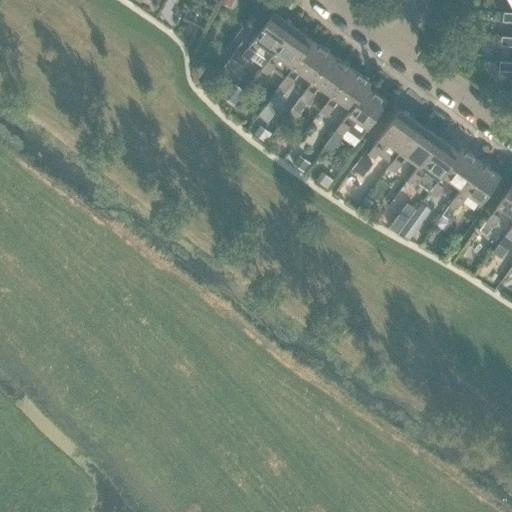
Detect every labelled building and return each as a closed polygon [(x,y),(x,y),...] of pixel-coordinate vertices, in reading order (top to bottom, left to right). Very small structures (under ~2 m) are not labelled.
[(273,53),(292,26),(272,11),(241,55),(248,61),(255,51),(267,60),(272,53),(273,53)] [(511,12),(504,11),(503,20),(511,20),(511,12)] [(292,67),(312,40),(292,26),(273,53),(272,53),(267,60),(260,69),(267,75),(271,69),(283,78),(292,67)] [(511,36),(502,35),(501,44),(511,45),(511,36)] [(312,81),(331,54),(312,40),(292,67),(283,78),(280,84),(287,89),(299,72),(311,81),(312,81)] [(469,46),(468,55),(477,56),(478,47),(469,46)] [(331,95),(351,68),(331,54),(312,81),(311,81),(299,98),(306,103),(319,86),(331,95)] [(230,57),(224,64),(232,70),(238,62),(230,57)] [(511,61),(500,60),(499,69),(511,70),(511,89),(511,90),(511,61)] [(367,86),(367,87),(371,82),(351,68),(331,95),(319,112),(326,117),(338,100),(350,109),(351,109),(367,86)] [(234,83),(223,97),(233,105),(244,91),(234,83)] [(387,101),(367,87),(367,86),(351,109),(350,109),(335,130),(342,135),(346,130),(359,139),(367,128),(387,101)] [(399,150),(419,123),(399,109),(367,153),(375,158),(378,154),(390,163),(399,150)] [(419,164),(438,137),(419,123),(399,150),(390,163),(387,167),(394,172),(406,155),(419,164)] [(264,142),(270,133),(259,125),(252,134),(264,142)] [(458,151),(457,151),(438,137),(419,164),(406,181),(414,186),(417,182),(429,191),(438,178),(458,151)] [(461,188),(480,161),(460,147),(457,151),(458,151),(438,178),(429,191),(436,196),(448,179),(460,188),(461,188)] [(304,171),(310,163),(298,154),(292,162),(304,171)] [(362,176),(373,162),(361,154),(351,168),(362,176)] [(461,188),(460,188),(441,214),(448,220),(468,193),(481,203),(500,175),(480,161),(461,188)] [(327,187),(333,179),(320,171),(315,179),(327,187)] [(511,183),(479,230),(486,235),(504,210),(511,215),(511,183)] [(397,216),(389,227),(390,228),(397,234),(398,232),(405,222),(397,216)] [(405,222),(398,232),(406,239),(414,229),(405,222)] [(500,257),(510,242),(502,237),(492,252),(500,257)]
